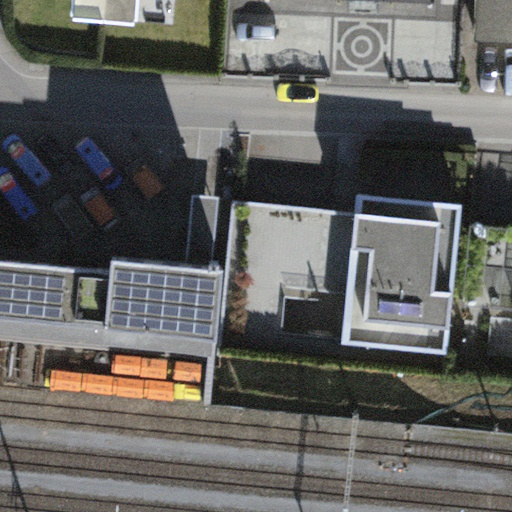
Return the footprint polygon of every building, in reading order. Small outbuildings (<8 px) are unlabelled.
[(71,0),(70,20),(139,25),(141,0),(71,0)] [(264,0),(264,3),(362,7),(443,10),(443,0),(264,0)] [(511,0),(475,0),(474,48),(511,48),(511,0)] [(362,201),(234,190),(222,332),(450,351),(463,199),(363,191),(362,201)] [(511,216),(476,213),(463,349),(511,353),(511,216)] [(0,340),(212,361),(221,276),(113,265),(112,275),(0,263),(0,340)]
